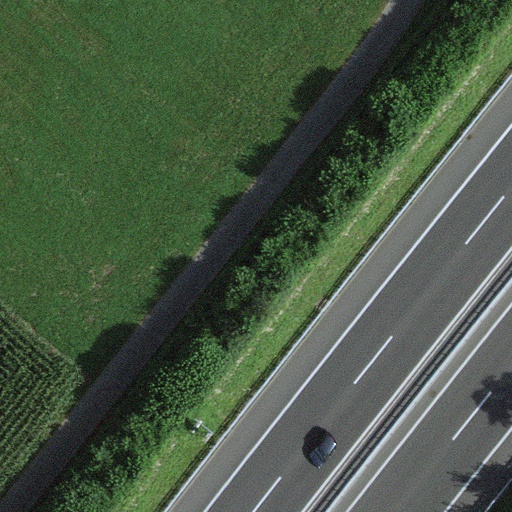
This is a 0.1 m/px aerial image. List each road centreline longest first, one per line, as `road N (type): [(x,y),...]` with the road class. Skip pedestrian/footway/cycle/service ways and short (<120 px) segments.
road 1 (track): [(406,0),(371,61),(12,511)]
road 2 (motorway): [(511,185),(251,511)]
road 3 (motorway): [(401,511),(511,373)]
